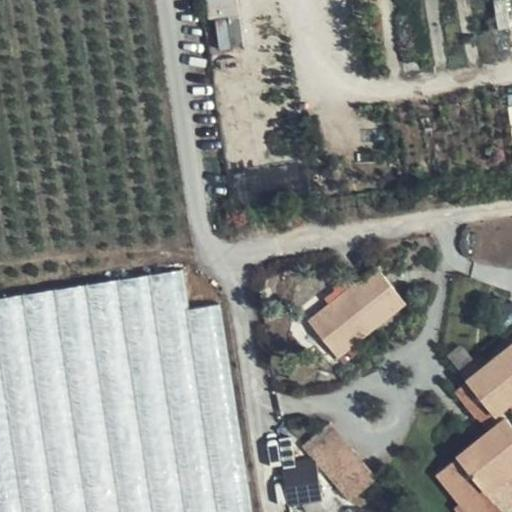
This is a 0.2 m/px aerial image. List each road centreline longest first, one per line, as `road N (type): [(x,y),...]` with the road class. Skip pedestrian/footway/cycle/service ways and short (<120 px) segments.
road 1 (unclassified): [(234,253),(511,208)]
road 2 (unclassified): [(166,0),(201,226),(213,248),(234,253)]
road 3 (unclassified): [(234,253),(273,511)]
